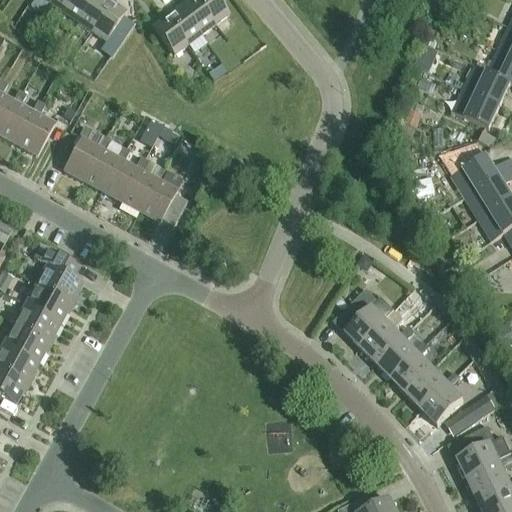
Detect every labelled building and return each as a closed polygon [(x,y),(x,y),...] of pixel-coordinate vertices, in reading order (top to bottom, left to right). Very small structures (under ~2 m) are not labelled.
[(52,0),(49,6),(63,15),(73,0),(52,0)] [(73,0),(63,15),(77,25),(93,0),(73,0)] [(103,0),(93,0),(77,25),(91,35),(111,5),(103,0)] [(201,38),(214,28),(193,0),(191,0),(179,9),(201,38)] [(193,0),(214,28),(228,17),(215,0),(193,0)] [(111,5),(91,35),(105,44),(125,15),(111,5)] [(187,48),(201,38),(179,9),(166,19),(187,48)] [(173,58),(187,48),(166,19),(151,29),(173,58)] [(511,32),(509,30),(498,53),(511,59),(511,32)] [(432,52),(435,45),(426,41),(423,48),(432,52)] [(511,59),(498,53),(487,75),(510,87),(511,88),(511,59)] [(419,58),(414,70),(429,77),(434,65),(419,58)] [(510,87),(487,75),(474,69),(463,92),(499,110),(510,87)] [(0,134),(16,106),(12,104),(1,98),(7,87),(0,83),(0,134)] [(488,133),(499,110),(463,92),(452,116),(488,133)] [(35,116),(31,114),(20,108),(26,98),(18,93),(12,104),(16,106),(0,134),(0,139),(17,149),(35,116)] [(35,116),(17,149),(36,160),(54,127),(39,119),(45,108),(37,104),(31,114),(35,116)] [(100,152),(96,150),(85,144),(91,134),(83,129),(77,140),(80,141),(62,174),(82,185),(100,152)] [(490,151),(494,141),(483,135),(478,145),(490,151)] [(119,163),(115,161),(104,154),(110,144),(102,140),(96,150),(100,152),(82,185),(101,196),(119,163)] [(438,159),(452,179),(484,159),(476,147),(438,159)] [(138,173),(134,171),(123,165),(129,154),(121,150),(115,161),(119,163),(101,196),(120,206),(138,173)] [(484,159),(452,179),(451,180),(464,202),(511,172),(511,165),(510,162),(493,172),(485,159),(484,159)] [(157,184),(153,181),(142,175),(148,165),(140,160),(134,171),(138,173),(120,206),(139,216),(157,184)] [(247,182),(253,174),(233,161),(227,169),(247,182)] [(182,184),(159,171),(153,181),(157,184),(139,216),(158,227),(160,224),(172,230),(186,205),(174,198),(182,184)] [(478,223),(511,202),(504,189),(511,184),(511,172),(464,202),(478,223)] [(503,237),(511,231),(511,202),(478,223),(491,245),(503,237)] [(12,231),(0,224),(0,244),(4,246),(12,231)] [(35,288),(70,308),(82,287),(73,282),(79,271),(39,249),(33,260),(46,267),(35,288)] [(12,279),(2,273),(0,276),(0,291),(4,294),(12,279)] [(59,327),(70,308),(35,288),(24,308),(59,327)] [(383,324),(393,315),(380,302),(377,305),(366,293),(343,315),(354,327),(345,336),(360,352),(386,327),(383,324)] [(48,347),(59,327),(24,308),(13,328),(48,347)] [(401,342),(399,340),(389,330),(399,320),(393,315),(383,324),(386,327),(360,352),(376,368),(401,342)] [(37,368),(48,347),(13,328),(1,348),(37,368)] [(499,355),(511,348),(511,337),(507,328),(489,338),(499,355)] [(416,358),(414,355),(404,345),(414,336),(408,330),(399,340),(401,342),(376,368),(391,383),(416,358)] [(406,398),(432,373),(419,361),(429,351),(423,345),(414,355),(416,358),(391,383),(406,398)] [(0,350),(0,372),(26,387),(37,368),(1,348),(0,350)] [(26,387),(0,372),(0,400),(15,408),(26,387)] [(406,398),(421,414),(447,389),(449,391),(459,382),(457,379),(454,376),(444,386),(432,373),(406,398)] [(447,389),(421,414),(437,430),(463,405),(449,391),(447,389)] [(453,440),(495,412),(487,399),(444,428),(453,440)] [(497,464),(509,458),(501,441),(494,445),(487,430),(461,442),(468,457),(456,462),(466,483),(499,467),(497,464)] [(475,502),(508,487),(500,471),(511,465),(511,463),(509,458),(497,464),(499,467),(466,483),(475,502)] [(511,495),(508,487),(475,502),(480,511),(503,511),(511,508),(511,495)] [(393,511),(389,503),(369,511),(364,511),(361,504),(344,511),(393,511)]
